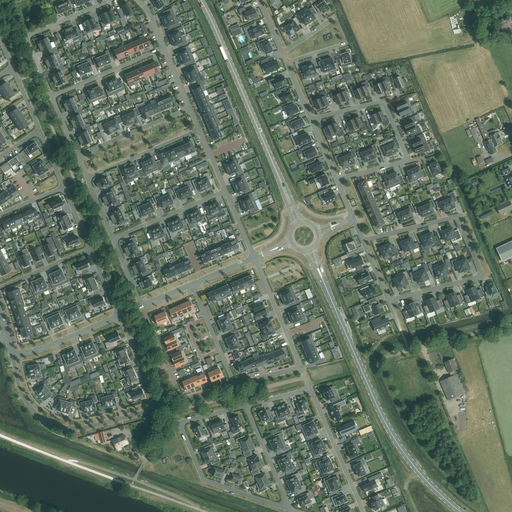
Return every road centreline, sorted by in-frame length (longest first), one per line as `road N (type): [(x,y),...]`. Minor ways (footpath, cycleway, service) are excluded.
road 1 (residential): [(12,354),(26,402),(50,422),(87,427),(150,410),(155,401),(119,316)]
road 2 (secondary): [(460,511),(392,435),(322,279)]
road 3 (residential): [(388,301),(482,276),(457,216),(363,240)]
road 4 (residential): [(245,405),(180,425),(204,481),(284,507)]
road 5 (residential): [(310,119),(383,100),(406,159),(336,180)]
road 6 (unclassified): [(143,463),(181,409),(305,377)]
road 7 (residential): [(192,284),(234,384),(300,366)]
road 8 (secondary): [(200,0),(272,161)]
road 9 (residential): [(310,389),(363,511)]
road 10 (unclassified): [(385,356),(511,323)]
road 11 (residential): [(113,239),(225,191)]
road 12 (residential): [(87,177),(199,130)]
road 13 (residential): [(163,48),(52,95)]
road 14 (residential): [(78,155),(189,108)]
